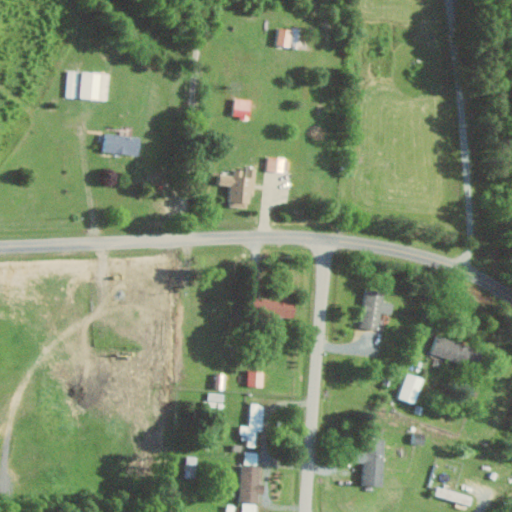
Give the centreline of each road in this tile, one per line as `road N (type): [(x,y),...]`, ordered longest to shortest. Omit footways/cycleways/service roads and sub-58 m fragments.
road 1 (residential): [(511,300),(495,284),(322,242),(0,253)]
road 2 (residential): [(305,511),(322,242)]
road 3 (residential): [(181,247),(190,0)]
